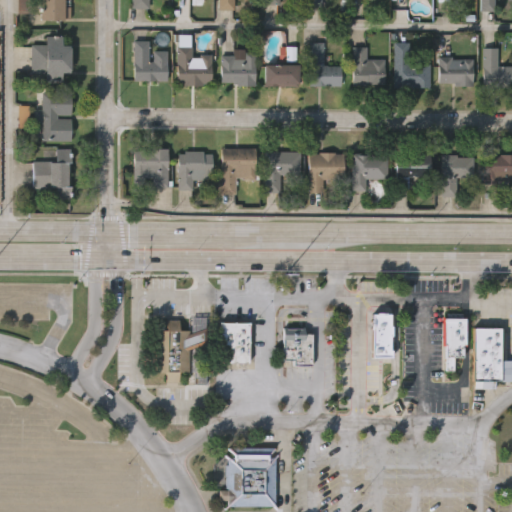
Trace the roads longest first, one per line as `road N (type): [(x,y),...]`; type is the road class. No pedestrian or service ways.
road 1 (residential): [(106,117),(511,119)]
road 2 (primary): [(107,257),(511,259)]
road 3 (primary): [(511,233),(207,233)]
road 4 (residential): [(106,233),(106,0)]
road 5 (residential): [(6,231),(10,0)]
